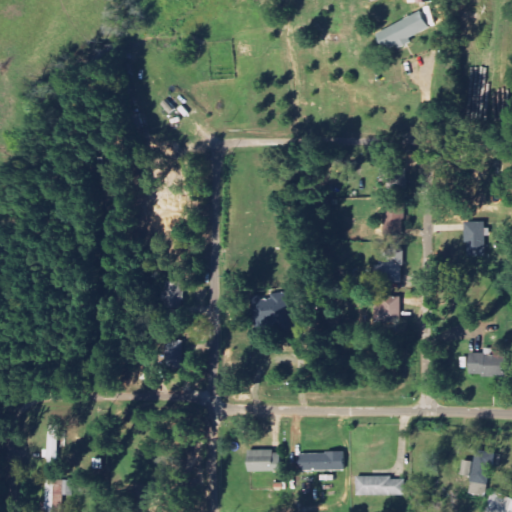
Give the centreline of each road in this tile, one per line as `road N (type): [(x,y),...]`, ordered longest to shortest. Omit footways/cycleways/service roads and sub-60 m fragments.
road 1 (residential): [(217,511),(218,141)]
road 2 (residential): [(511,413),(217,406)]
road 3 (residential): [(427,141),(430,413)]
road 4 (residential): [(218,141),(427,141)]
road 5 (residential): [(217,406),(130,384),(58,394),(29,408)]
